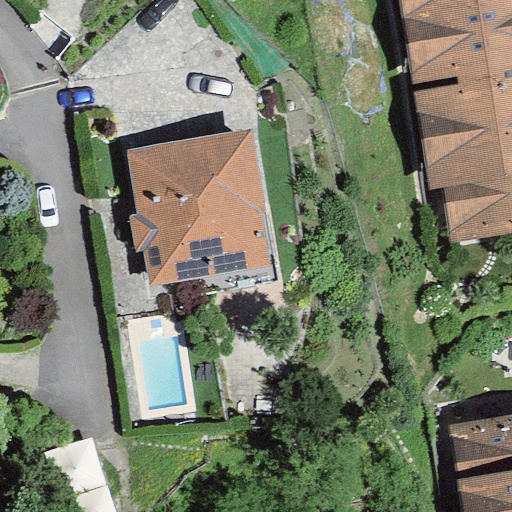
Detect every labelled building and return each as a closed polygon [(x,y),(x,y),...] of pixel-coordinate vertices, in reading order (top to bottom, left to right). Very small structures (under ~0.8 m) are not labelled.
[(445,190),(511,179),(511,0),(406,0),(437,191),(445,190)] [(162,275),(261,261),(243,141),(144,157),(162,275)] [(511,179),(445,190),(453,242),(511,232),(511,179)] [(0,474),(28,476),(25,428),(0,426),(0,474)] [(472,511),(511,511),(511,428),(460,437),(472,511)]
